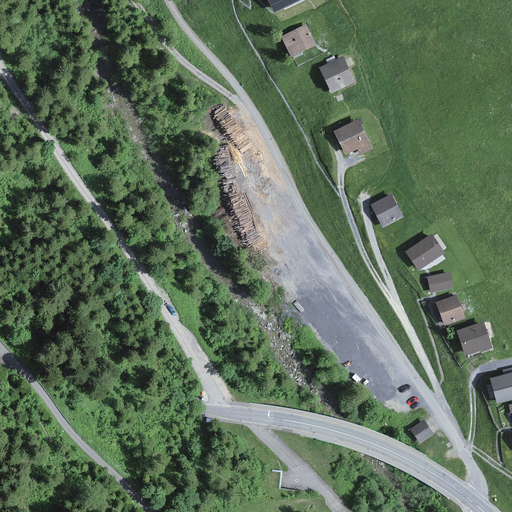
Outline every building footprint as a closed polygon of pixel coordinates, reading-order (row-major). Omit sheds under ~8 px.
[(268,0),(274,10),(294,0),(268,0)] [(318,42),(311,27),(288,38),(294,53),(318,42)] [(359,78),(347,56),(323,69),(334,89),(335,91),(359,78)] [(376,147),(361,118),(336,131),(347,154),(361,148),(364,153),(376,147)] [(405,215),(393,192),(373,203),(386,226),(405,215)] [(435,231),(407,250),(420,268),(447,250),(435,231)] [(455,287),(452,271),(430,275),(434,291),(455,287)] [(468,317),(460,294),(439,302),(447,325),(468,317)] [(493,347),(485,322),(461,330),(468,354),(482,349),(483,350),(493,347)] [(511,398),(511,372),(494,377),(500,402),(511,398)] [(439,434),(429,417),(412,427),(422,444),(439,434)]
